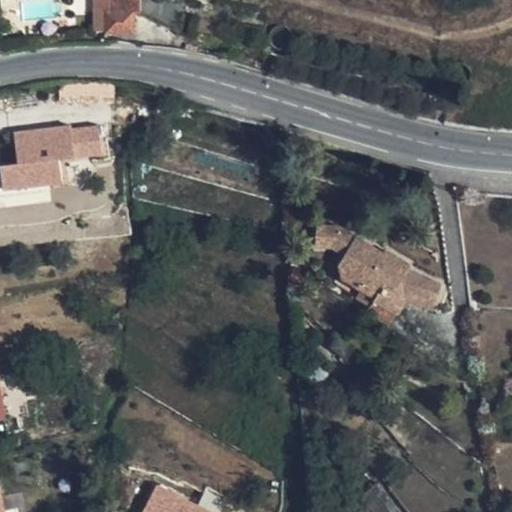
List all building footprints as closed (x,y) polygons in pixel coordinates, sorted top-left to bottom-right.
[(96,0),(97,29),(108,29),(107,11),(114,11),(113,0),(96,0)] [(143,12),(142,0),(113,0),(114,11),(107,11),(108,29),(135,30),(135,12),(143,12)] [(152,113),(137,110),(135,121),(150,124),(152,113)] [(36,129),(17,131),(20,162),(2,164),(5,188),(64,181),(62,159),(103,154),(99,126),(74,129),(74,124),(49,127),(50,132),(36,134),(36,129)] [(340,226),(317,226),(317,244),(334,245),(346,252),(339,263),(345,277),(377,295),(375,300),(397,313),(404,302),(406,299),(421,275),(406,267),(409,262),(389,250),(383,252),(340,226)] [(441,283),(421,275),(406,299),(433,308),(441,283)] [(373,303),(375,300),(377,295),(345,277),(339,284),(373,303)] [(375,300),(373,303),(368,311),(366,316),(387,328),(388,327),(397,313),(375,300)] [(326,371),(308,356),(300,366),(317,381),(326,371)] [(287,363),(274,357),(269,372),(281,376),(287,363)] [(400,511),(403,510),(379,482),(362,496),(374,511),(400,511)] [(215,511),(154,484),(140,511),(215,511)]
